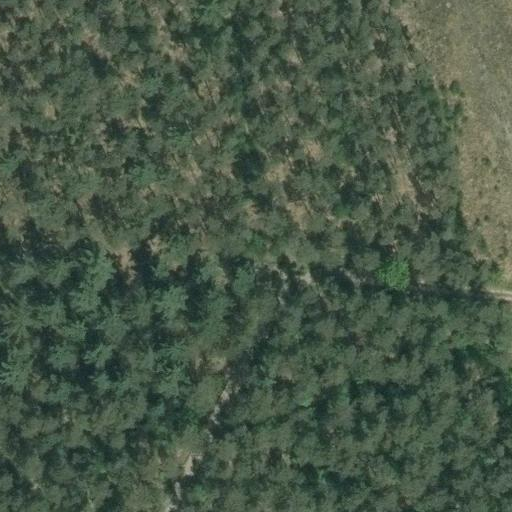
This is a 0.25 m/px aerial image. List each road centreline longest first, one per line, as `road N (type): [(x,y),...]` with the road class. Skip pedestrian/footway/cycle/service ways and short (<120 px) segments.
road 1 (track): [(0,244),(511,295)]
road 2 (track): [(291,274),(161,511)]
